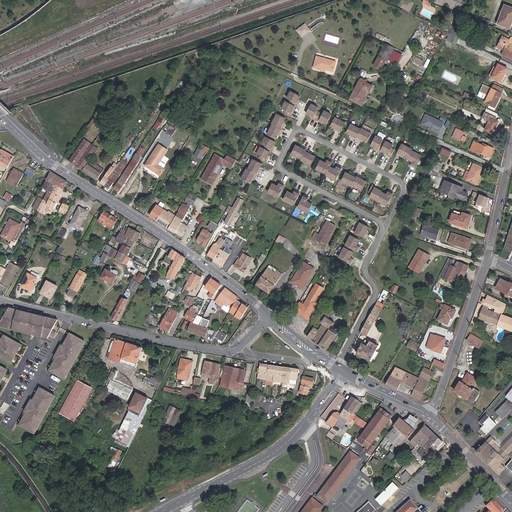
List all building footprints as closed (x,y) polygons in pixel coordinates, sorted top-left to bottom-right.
[(511,22),(511,7),(506,5),(499,23),(510,28),(511,22)] [(296,29),(302,37),(311,30),(305,23),(296,29)] [(459,38),(463,40),(467,32),(454,26),(454,27),(451,33),(459,38)] [(451,33),(449,37),(448,40),(456,44),(459,38),(451,33)] [(511,59),(511,57),(511,40),(503,37),(498,47),(505,51),(503,54),(511,59)] [(379,55),(370,73),(377,77),(386,60),(385,59),(392,46),(387,43),(380,56),(379,55)] [(324,69),(326,70),(334,72),(336,62),(317,57),(314,68),(323,71),(324,69)] [(493,76),(502,81),(508,68),(499,64),(497,68),(495,67),(490,75),(493,76)] [(366,83),(361,80),(351,99),(363,106),(366,101),(363,99),(368,91),(370,92),(373,86),(366,83)] [(502,93),(484,84),(480,91),(489,96),(486,102),(496,107),(502,93)] [(502,93),(504,88),(495,84),(493,89),(502,93)] [(422,89),(418,96),(425,101),(429,93),(422,89)] [(299,95),(289,90),(286,97),(290,99),(289,102),(295,106),(297,102),(296,102),(297,98),(299,95)] [(294,105),(284,100),(281,107),(285,109),(283,112),(290,116),(292,112),(291,112),(292,109),(294,105)] [(169,103),(161,115),(165,117),(167,118),(174,106),(169,103)] [(316,119),(320,112),(317,111),(319,106),(312,103),(307,113),(311,115),(314,116),(313,118),(316,119)] [(497,119),(499,114),(487,108),(483,117),(490,120),(488,124),(486,130),(493,133),(499,120),(497,119)] [(96,116),(101,119),(105,112),(104,111),(101,109),(96,116)] [(327,123),(332,113),(325,110),(323,114),(320,112),(316,119),(320,121),(320,120),(323,121),(327,123)] [(286,118),(277,114),(272,124),(273,124),(275,125),(283,129),(284,125),(283,125),(284,122),(286,118)] [(440,132),(445,122),(428,114),(425,120),(427,124),(433,127),(432,129),(440,132)] [(94,129),(101,119),(96,116),(89,125),(94,129)] [(336,117),(332,125),(335,127),(338,129),(338,130),(341,132),(346,122),(336,117)] [(178,120),(174,127),(181,131),(183,127),(181,125),(183,122),(178,120)] [(161,123),(157,121),(152,128),(156,130),(161,123)] [(166,131),(172,135),(176,129),(170,125),(167,123),(164,128),(167,130),(166,131)] [(351,123),(347,132),(351,134),(354,135),(353,137),(356,138),(357,137),(361,128),(351,123)] [(277,138),(279,135),(280,132),(282,132),(283,129),(275,125),(273,124),(268,134),(277,138)] [(364,139),(367,141),(372,132),(362,127),(361,128),(357,137),(360,139),(361,137),(364,139)] [(461,140),(463,135),(465,132),(456,128),(453,136),(461,140)] [(384,137),(377,134),(372,144),(376,146),(379,147),(378,149),(381,150),(382,149),(385,143),(382,142),(384,137)] [(275,141),(265,136),(262,143),(266,145),(264,148),(270,151),(271,152),(273,148),(272,147),(273,145),(275,141)] [(90,143),(87,141),(84,139),(70,160),(76,164),(81,157),(90,143)] [(385,143),(382,149),(386,151),(389,152),(388,154),(391,155),(395,148),(392,147),(394,143),(387,139),(385,143)] [(84,169),(83,170),(97,179),(104,169),(90,160),(98,149),(90,143),(81,157),(89,162),(84,169)] [(412,147),(403,143),(398,153),(401,154),(401,153),(404,154),(408,156),(411,150),(412,147)] [(484,146),(482,145),(478,143),(475,150),(490,157),(494,148),(485,144),(484,146)] [(165,164),(160,160),(167,150),(158,144),(145,165),(147,165),(151,168),(155,170),(159,173),(160,174),(164,169),(163,168),(165,166),(165,164)] [(204,152),(207,147),(203,145),(201,149),(198,148),(195,154),(201,158),(204,152)] [(307,149),(308,148),(304,147),(304,148),(301,146),(297,145),(293,153),(302,158),(307,149)] [(260,146),(257,153),(261,155),(259,158),(266,162),(268,158),(267,158),(268,155),(270,151),(264,148),(260,146)] [(442,148),(440,154),(449,156),(451,150),(442,148)] [(0,164),(7,168),(13,156),(1,149),(0,150),(0,164)] [(311,164),(316,156),(312,154),(309,152),(310,151),(307,149),(302,158),(302,159),(311,164)] [(422,155),(411,150),(408,156),(408,157),(413,160),(411,164),(416,166),(422,155)] [(136,153),(114,187),(119,190),(138,161),(137,161),(140,156),(136,153)] [(231,169),(237,160),(228,155),(225,160),(215,155),(202,178),(212,184),(223,164),(231,169)] [(76,164),(84,169),(89,162),(81,157),(76,164)] [(249,169),(253,171),(257,172),(259,174),(261,171),(260,170),(261,167),(263,163),(254,159),(249,169)] [(327,162),(322,160),(318,167),(328,172),(331,166),(334,161),(329,159),(327,162)] [(101,182),(106,185),(118,166),(114,163),(101,182)] [(441,166),(434,163),(431,169),(432,170),(438,172),(441,166)] [(338,178),(343,167),(339,165),(337,169),(331,166),(328,172),(328,173),(338,178)] [(479,176),(481,177),(484,169),(474,165),(467,180),(476,184),(479,176)] [(118,166),(106,185),(110,188),(123,169),(118,166)] [(18,183),(23,173),(15,168),(10,178),(18,183)] [(248,168),(243,178),(253,183),(255,180),(254,179),(255,176),(257,172),(253,171),(249,169),(248,168)] [(353,184),(358,175),(355,173),(354,175),(351,173),(347,171),(343,180),(353,185),(353,184)] [(67,182),(51,172),(47,179),(57,184),(64,188),(67,182)] [(361,175),(358,174),(358,175),(353,184),(363,189),(367,180),(364,178),(361,177),(361,175)] [(57,184),(47,179),(43,187),(49,190),(44,199),(48,202),(57,184)] [(464,187),(445,180),(441,192),(457,198),(457,197),(465,200),(468,193),(462,191),(464,187)] [(275,184),(270,192),(280,197),(286,185),(282,183),(280,186),(275,184)] [(377,184),(374,183),(370,190),(373,191),(371,196),(378,199),(382,192),(383,189),(379,187),(376,186),(377,184)] [(64,188),(57,184),(48,202),(44,199),(43,199),(39,207),(44,210),(51,213),(64,188)] [(290,191),(285,200),(295,205),(301,192),(297,190),(295,194),(290,191)] [(387,194),(382,192),(378,199),(388,204),(394,193),(389,190),(387,194)] [(197,197),(190,193),(185,201),(193,205),(197,197)] [(483,210),(488,197),(479,194),(474,206),(483,210)] [(309,212),(314,203),(308,200),(310,197),(306,195),(299,207),(309,212)] [(231,226),(243,199),(238,196),(233,207),(229,205),(226,211),(228,213),(224,223),(231,226)] [(39,207),(43,199),(39,197),(35,205),(39,207)] [(60,209),(67,212),(70,207),(63,203),(60,209)] [(175,215),(168,229),(182,236),(187,225),(181,222),(191,205),(188,203),(187,205),(183,203),(175,215)] [(156,205),(153,210),(160,214),(163,210),(156,205)] [(88,211),(79,207),(71,224),(79,228),(88,211)] [(413,207),(410,214),(417,216),(419,217),(421,209),(413,207)] [(156,220),(168,229),(175,215),(169,211),(168,212),(163,209),(163,210),(160,214),(153,210),(150,215),(156,220)] [(468,228),(472,215),(454,210),(450,222),(468,228)] [(99,220),(112,228),(118,219),(104,211),(99,220)] [(417,216),(410,214),(408,222),(414,224),(417,216)] [(4,234),(12,238),(16,240),(20,233),(23,226),(10,219),(6,227),(7,228),(4,234)] [(216,225),(211,221),(208,226),(213,230),(216,225)] [(316,233),(314,238),(326,245),(330,236),(336,225),(328,221),(320,235),(316,233)] [(369,229),(370,226),(361,221),(356,231),(367,237),(369,233),(367,232),(369,229)] [(437,239),(440,229),(424,225),(422,231),(425,236),(437,239)] [(231,228),(227,226),(226,229),(225,228),(223,232),(227,235),(231,228)] [(11,239),(12,238),(4,234),(7,228),(6,227),(2,235),(11,239)] [(61,227),(57,234),(63,237),(67,230),(61,227)] [(127,232),(123,230),(121,234),(125,236),(125,235),(135,240),(136,241),(140,233),(129,228),(127,232)] [(204,229),(198,240),(201,242),(200,244),(205,246),(210,238),(207,236),(210,232),(205,229),(204,229)] [(121,234),(119,233),(116,237),(113,236),(110,241),(113,243),(111,247),(119,251),(127,255),(135,240),(125,235),(125,236),(121,234)] [(469,248),(472,239),(452,233),(449,242),(469,248)] [(282,244),(285,238),(279,235),(276,240),(282,244)] [(358,244),(361,239),(353,235),(348,245),(360,251),(362,246),(358,244)] [(214,258),(222,244),(225,241),(219,238),(216,243),(214,244),(208,254),(214,258)] [(232,250),(222,244),(214,258),(213,259),(223,265),(232,250)] [(109,252),(108,254),(115,258),(119,251),(111,247),(109,252)] [(352,256),(354,251),(347,247),(342,257),(354,263),(356,258),(352,256)] [(178,254),(172,249),(169,255),(166,255),(165,255),(162,261),(172,266),(167,274),(174,278),(185,258),(179,253),(178,254)] [(426,259),(427,259),(429,255),(420,250),(410,266),(418,271),(426,259)] [(115,258),(126,264),(129,257),(127,255),(119,251),(115,258)] [(252,258),(244,253),(239,260),(238,259),(234,265),(244,272),(247,268),(246,267),(252,258)] [(449,258),(440,274),(452,280),(453,278),(461,282),(469,265),(467,264),(467,265),(460,262),(460,263),(458,268),(455,267),(451,265),(453,260),(449,258)] [(420,272),(427,259),(426,259),(418,271),(420,272)] [(6,269),(9,263),(3,260),(0,266),(6,269)] [(19,267),(10,262),(9,263),(6,269),(0,280),(0,288),(5,291),(19,267)] [(302,288),(314,269),(308,265),(307,266),(303,263),(295,277),(292,282),(302,288)] [(270,292),(282,273),(269,265),(257,284),(270,292)] [(112,282),(117,273),(117,271),(114,269),(113,270),(111,270),(111,267),(109,266),(106,267),(101,277),(112,282)] [(142,281),(146,274),(140,271),(136,278),(142,282),(142,281)] [(324,349),(337,356),(371,294),(369,287),(340,271),(303,332),(306,336),(309,339),(317,344),(324,349)] [(192,287),(195,288),(202,276),(194,272),(185,287),(191,290),(192,287)] [(31,290),(37,278),(28,273),(22,285),(31,290)] [(86,277),(80,274),(78,273),(71,287),(78,291),(86,277)] [(141,282),(134,278),(128,287),(136,291),(141,282)] [(221,285),(212,278),(206,287),(212,291),(208,296),(212,299),(221,285)] [(506,292),(510,294),(511,295),(511,283),(510,283),(510,284),(501,279),(496,289),(506,293),(506,292)] [(51,297),(57,286),(48,281),(41,292),(51,297)] [(300,302),(295,310),(308,318),(317,301),(316,300),(323,288),(316,284),(304,305),(300,302)] [(229,290),(225,288),(217,298),(215,301),(222,307),(225,304),(227,306),(231,302),(234,304),(237,300),(238,297),(229,290)] [(201,291),(198,296),(204,300),(207,296),(204,295),(205,293),(201,291)] [(489,306),(496,309),(494,313),(502,316),(506,304),(488,295),(484,304),(489,306)] [(116,319),(123,307),(123,308),(128,299),(123,297),(112,316),(116,319)] [(234,304),(231,309),(230,310),(236,314),(235,315),(241,319),(248,307),(237,300),(234,304)] [(456,310),(442,303),(440,308),(443,309),(439,319),(448,324),(451,317),(453,317),(456,310)] [(511,319),(502,316),(494,313),(488,310),(489,306),(484,304),(479,319),(511,330),(511,319)] [(376,305),(361,332),(367,336),(382,308),(381,308),(376,305)] [(190,310),(187,314),(185,317),(194,322),(197,316),(198,314),(195,313),(197,309),(199,309),(200,306),(198,306),(197,307),(194,306),(193,308),(192,307),(190,310)] [(28,312),(14,309),(13,311),(8,309),(0,322),(0,324),(5,325),(5,327),(13,329),(13,327),(16,328),(16,330),(29,333),(30,331),(33,332),(34,331),(35,326),(37,326),(39,317),(27,314),(28,312)] [(177,313),(170,309),(160,326),(168,330),(176,316),(175,316),(177,313)] [(48,317),(28,312),(27,314),(39,317),(37,326),(35,326),(34,331),(33,332),(30,331),(29,333),(40,336),(41,335),(42,332),(48,336),(51,330),(45,327),(48,317)] [(200,325),(203,318),(197,316),(194,322),(200,325)] [(51,330),(57,319),(48,317),(45,327),(51,330)] [(209,320),(203,318),(200,325),(207,327),(208,325),(209,320)] [(191,323),(188,331),(205,336),(208,328),(191,323)] [(219,330),(219,331),(215,336),(220,339),(220,338),(224,340),(227,335),(219,330)] [(67,375),(77,357),(76,356),(77,353),(79,354),(84,344),(82,343),(84,340),(72,333),(70,337),(68,336),(63,345),(65,346),(62,351),(58,349),(55,357),(56,357),(51,367),(53,368),(51,371),(64,378),(66,374),(67,375)] [(22,344),(4,335),(0,341),(0,356),(11,363),(16,355),(15,354),(16,352),(17,352),(22,344)] [(436,337),(431,349),(434,351),(435,349),(436,350),(437,352),(441,353),(446,340),(434,335),(434,336),(436,337)] [(471,335),(468,341),(480,348),(483,341),(471,335)] [(127,343),(114,339),(107,358),(135,368),(142,348),(127,343)] [(419,344),(411,340),(408,346),(416,351),(419,344)] [(379,345),(376,344),(373,342),(370,341),(367,346),(362,343),(357,353),(371,360),(379,345)] [(192,361),(181,359),(178,375),(189,377),(192,361)] [(220,365),(205,361),(201,376),(209,378),(215,380),(216,380),(220,365)] [(296,381),(299,369),(260,363),(260,365),(256,364),(254,373),(258,374),(257,378),(282,382),(289,384),(289,383),(290,380),(296,381)] [(414,389),(412,395),(421,399),(433,369),(425,365),(414,389)] [(221,386),(225,387),(241,390),(243,383),(246,371),(225,366),(221,386)] [(391,372),(386,383),(387,384),(398,389),(401,383),(414,389),(419,378),(395,367),(392,373),(391,372)] [(301,388),(310,390),(311,390),(313,379),(303,376),(301,388)] [(468,382),(464,379),(462,382),(460,381),(455,391),(468,399),(468,398),(473,402),(474,401),(475,402),(480,393),(479,393),(480,392),(473,387),(473,389),(471,388),(476,379),(472,376),(468,382)] [(158,380),(151,377),(149,382),(155,385),(158,380)] [(199,386),(201,379),(194,378),(192,384),(199,386)] [(94,388),(78,379),(60,412),(77,421),(94,388)] [(190,386),(189,389),(185,388),(184,395),(189,397),(192,386),(190,386)] [(37,429),(47,411),(46,410),(47,407),(49,408),(54,399),(53,398),(54,395),(42,388),(40,391),(38,390),(33,399),(35,400),(32,405),(28,404),(25,411),(26,412),(21,421),(23,422),(21,425),(34,432),(36,428),(37,429)] [(136,393),(130,407),(141,413),(139,416),(143,418),(151,400),(136,393)] [(252,407),(255,396),(248,394),(246,405),(252,407)] [(359,401),(352,397),(351,398),(349,401),(340,415),(334,424),(336,425),(341,429),(343,426),(346,421),(348,423),(350,421),(351,422),(354,418),(356,419),(355,421),(363,427),(364,427),(366,423),(351,413),(359,401)] [(511,403),(508,400),(496,412),(502,418),(511,408),(511,403)] [(160,405),(152,402),(148,410),(156,413),(160,405)] [(181,411),(170,406),(163,421),(174,426),(181,411)] [(139,416),(141,413),(130,407),(128,410),(139,416)] [(381,408),(357,441),(365,447),(363,449),(370,454),(375,447),(371,444),(391,416),(381,408)] [(334,424),(340,415),(337,412),(334,413),(327,423),(332,426),(333,426),(334,424)] [(487,415),(480,422),(484,426),(481,429),(487,434),(497,424),(487,415)] [(410,420),(404,422),(414,431),(417,428),(415,423),(417,419),(411,417),(410,420)] [(404,422),(399,418),(394,425),(395,427),(391,432),(391,433),(387,438),(397,448),(407,437),(409,438),(414,431),(404,422)] [(433,433),(425,425),(420,431),(409,442),(415,448),(411,452),(414,455),(419,450),(433,433)] [(424,454),(433,446),(435,448),(437,447),(442,442),(433,433),(419,450),(414,455),(419,460),(424,454)] [(476,451),(489,464),(498,454),(504,459),(511,449),(511,437),(502,448),(500,450),(494,443),(496,441),(491,436),(476,451)] [(502,448),(496,441),(494,443),(500,450),(502,448)] [(392,444),(388,448),(390,449),(393,452),(394,452),(397,449),(392,444)] [(426,457),(435,448),(433,446),(424,454),(426,457)] [(113,456),(118,458),(122,451),(117,449),(113,456)] [(500,463),(502,465),(510,456),(511,455),(511,453),(511,449),(504,459),(500,463)] [(350,452),(317,496),(327,502),(359,458),(350,452)] [(504,459),(498,454),(489,464),(499,474),(505,468),(502,465),(500,463),(504,459)] [(114,466),(118,458),(113,456),(109,464),(114,466)] [(398,457),(393,462),(398,467),(403,462),(398,457)] [(400,476),(405,482),(411,477),(406,471),(400,476)] [(363,476),(356,484),(362,489),(370,481),(363,476)] [(381,505),(389,497),(398,488),(393,482),(375,499),(381,505)] [(302,511),(318,511),(323,507),(312,498),(302,511)] [(481,511),(504,511),(507,510),(497,498),(487,507),(491,511),(481,511)] [(429,511),(426,509),(425,510),(422,506),(418,509),(411,500),(397,511),(429,511)]
